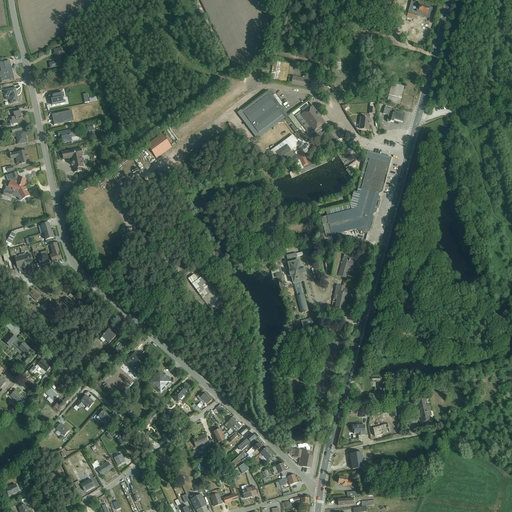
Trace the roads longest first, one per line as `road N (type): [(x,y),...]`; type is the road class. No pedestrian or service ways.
road 1 (track): [(347,320),(320,435),(291,445),(254,416),(243,314),(180,207),(183,190),(203,179),(287,169)]
road 2 (residential): [(10,0),(71,260)]
road 3 (primary): [(347,378),(408,154)]
road 4 (residential): [(2,310),(157,447)]
road 5 (residential): [(71,260),(220,398)]
road 6 (unknown): [(171,159),(219,130),(255,87),(308,93),(337,112)]
road 7 (track): [(327,451),(511,410)]
road 8 (primary): [(408,154),(450,0)]
road 9 (track): [(351,133),(323,85),(333,0)]
road 10 (residential): [(220,398),(320,489)]
